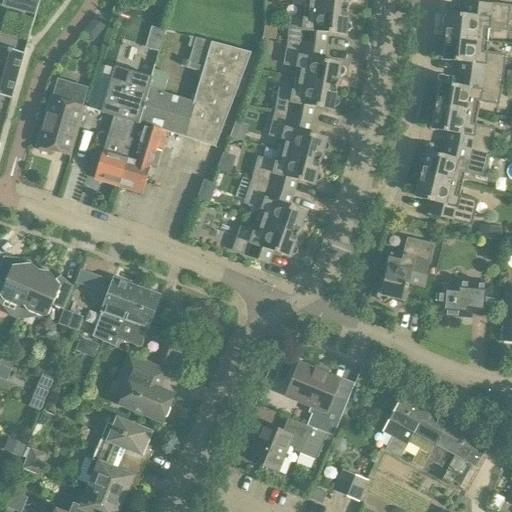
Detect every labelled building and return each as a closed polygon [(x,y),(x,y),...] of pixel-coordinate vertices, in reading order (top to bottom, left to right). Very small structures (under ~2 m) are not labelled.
[(4,0),(4,6),(38,12),(39,0),(4,0)] [(348,12),(349,0),(350,0),(351,0),(306,0),(305,7),(348,12)] [(453,17),(447,16),(445,16),(444,17),(443,18),(442,20),(442,21),(442,22),(443,23),(443,24),(445,25),(447,26),(445,37),(488,41),(489,29),(507,31),(510,7),(467,2),(466,15),(453,14),(453,17)] [(291,18),(289,42),(326,47),(328,33),(341,35),(342,33),(347,34),(348,33),(349,33),(350,32),(350,31),(351,29),(351,28),(351,27),(351,26),(350,24),(349,23),(347,23),(348,12),(305,7),(304,20),(291,18)] [(147,46),(161,50),(167,29),(153,25),(147,46)] [(488,41),(445,37),(444,48),(443,48),(442,48),(441,49),(440,50),(439,51),(439,52),(439,53),(439,54),(439,55),(440,56),(441,57),(442,57),(443,58),(448,58),(448,61),(461,62),(459,74),(502,80),(505,56),(487,54),(488,41)] [(192,94),(189,102),(193,104),(202,107),(192,139),(216,147),(251,53),(211,42),(211,43),(196,38),(189,61),(183,60),(181,67),(199,72),(198,78),(201,79),(196,95),(192,94)] [(326,47),(289,42),(284,65),(297,67),(295,80),(337,87),(339,76),(340,76),(341,76),(343,76),(344,74),(345,74),(345,73),(345,72),(345,70),(344,69),(344,68),(343,67),(341,67),(336,66),(336,63),(324,61),(326,47)] [(0,96),(11,100),(24,55),(0,48),(0,96)] [(149,90),(152,79),(115,67),(101,112),(115,117),(139,124),(149,90)] [(502,80),(459,74),(457,86),(445,84),(444,86),(439,86),(438,86),(437,86),(436,86),(434,88),(434,89),(434,90),(434,91),(434,92),(434,93),(435,94),(436,95),(437,95),(435,106),(478,114),(480,101),(498,104),(502,80)] [(53,155),(55,150),(55,151),(59,135),(73,140),(88,88),(58,79),(37,150),(53,155)] [(337,87),(295,80),(293,92),(280,90),(276,113),(313,121),(315,107),(328,109),(328,107),(333,108),(334,108),(336,108),(337,107),(338,107),(339,106),(339,104),(339,102),(339,101),(338,100),(337,99),(336,98),(335,98),(337,87)] [(149,90),(139,124),(120,187),(142,194),(156,150),(161,151),(168,132),(192,139),(202,107),(193,104),(189,102),(164,94),(149,90)] [(478,114),(435,106),(434,117),(432,117),(431,117),(430,118),(429,119),(429,120),(428,121),(428,122),(428,123),(429,124),(429,125),(430,126),(431,126),(432,127),(437,128),(437,130),(449,133),(447,144),(489,153),(493,129),(476,126),(478,114)] [(313,121),(276,113),(270,136),(282,139),(279,151),(321,162),(323,151),(325,151),(326,151),(327,151),(328,150),(328,149),(329,149),(329,148),(329,146),(329,145),(329,144),(328,143),(326,142),(321,141),(322,138),(309,135),(313,121)] [(139,124),(115,117),(108,142),(107,142),(96,179),(120,187),(139,124)] [(489,153),(447,144),(444,156),(432,153),(431,156),(426,154),(425,154),(423,155),(422,155),(421,156),(421,157),(420,158),(420,159),(420,160),(420,161),(421,163),(422,163),(424,164),(421,175),(462,185),(466,173),(483,177),(489,153)] [(321,162),(279,151),(276,163),(259,159),(253,181),(293,194),(297,180),(309,184),(310,181),(316,182),(317,182),(319,182),(319,181),(320,181),(321,180),(321,179),(321,178),(321,177),(321,176),(321,175),(320,174),(318,173),(321,162)] [(462,185),(421,175),(418,186),(416,185),(416,186),(415,186),(414,187),(413,188),(412,189),(412,190),(412,191),(412,192),(413,193),(414,194),(415,195),(421,196),(420,199),(433,202),(430,215),(471,225),(477,202),(459,197),(462,185)] [(242,176),(236,194),(246,196),(251,179),(242,176)] [(293,194),(253,181),(245,203),(262,209),(258,221),(298,235),(302,225),(303,225),(305,225),(306,225),(307,223),(308,222),(308,221),(308,220),(308,219),(308,218),(306,216),(305,216),(300,214),(301,211),(289,207),(293,194)] [(286,253),(292,255),(293,255),(295,255),(296,254),(297,252),(298,250),(297,248),(296,247),(294,246),(298,235),(258,221),(254,233),(241,229),(233,251),(269,264),(273,252),(285,256),(286,253)] [(501,228),(480,225),(479,239),(500,241),(501,228)] [(388,298),(388,297),(404,301),(409,284),(424,287),(434,246),(408,239),(404,257),(391,254),(385,277),(382,277),(377,295),(377,296),(377,297),(377,298),(378,299),(379,300),(379,301),(380,301),(381,302),(382,302),(383,302),(384,302),(385,301),(386,301),(387,300),(388,299),(388,298)] [(498,262),(501,244),(486,242),(484,260),(498,262)] [(18,320),(39,271),(31,264),(12,266),(3,259),(0,264),(0,283),(4,285),(0,295),(0,303),(10,317),(18,320)] [(100,290),(106,276),(82,267),(77,281),(100,290)] [(39,271),(18,320),(19,320),(47,317),(52,306),(63,311),(73,289),(60,287),(49,272),(39,271)] [(119,340),(137,287),(114,278),(102,313),(92,338),(115,347),(118,339),(119,340)] [(488,316),(491,286),(455,282),(454,287),(442,285),(438,315),(462,318),(463,313),(488,316)] [(160,295),(137,287),(119,340),(140,347),(146,329),(147,330),(160,295)] [(511,294),(508,294),(503,341),(511,341),(511,294)] [(65,308),(60,321),(78,329),(83,316),(65,308)] [(170,367),(179,340),(168,336),(158,362),(170,367)] [(99,346),(81,338),(78,346),(81,354),(93,359),(99,346)] [(166,370),(146,362),(130,355),(120,379),(129,383),(120,405),(162,422),(163,419),(167,417),(170,409),(169,405),(173,395),(158,389),(166,370)] [(0,378),(6,381),(11,370),(0,365),(0,378)] [(311,428),(327,434),(333,437),(347,402),(333,396),(339,381),(300,365),(298,368),(295,369),(292,376),(294,380),(287,396),(311,406),(309,413),(312,415),(307,426),(311,428)] [(45,373),(40,385),(51,389),(55,377),(45,373)] [(401,458),(409,444),(425,409),(402,397),(401,399),(399,397),(396,396),(392,399),(390,403),(390,407),(392,410),(395,410),(383,431),(393,436),(386,449),(401,458)] [(425,409),(409,444),(419,449),(411,464),(422,469),(427,460),(441,433),(447,421),(425,409)] [(54,418),(42,413),(37,425),(49,429),(54,418)] [(108,423),(102,438),(97,449),(143,468),(151,448),(146,446),(152,433),(117,418),(114,426),(108,423)] [(311,428),(307,426),(288,418),(282,431),(264,424),(249,461),(277,473),(288,446),(301,451),(317,458),(327,434),(311,428)] [(441,433),(427,460),(442,468),(447,459),(451,461),(453,462),(468,433),(447,421),(441,433)] [(453,462),(451,461),(441,481),(459,490),(469,471),(472,473),(488,443),(468,433),(453,462)] [(27,446),(8,439),(4,450),(22,457),(27,446)] [(26,459),(42,466),(47,455),(31,448),(30,450),(27,448),(23,457),(26,459)] [(143,468),(97,449),(92,461),(98,463),(89,485),(124,499),(129,486),(134,489),(143,468)] [(42,466),(26,459),(22,469),(38,476),(42,466)] [(346,496),(358,501),(359,502),(367,481),(354,476),(346,496)] [(382,481),(369,511),(412,511),(417,502),(393,492),(395,487),(382,481)] [(80,489),(70,511),(118,511),(124,499),(89,485),(86,492),(80,489)] [(322,505),(327,493),(316,489),(311,500),(322,505)] [(494,495),(487,510),(491,511),(498,511),(504,502),(502,502),(503,499),(494,495)]
